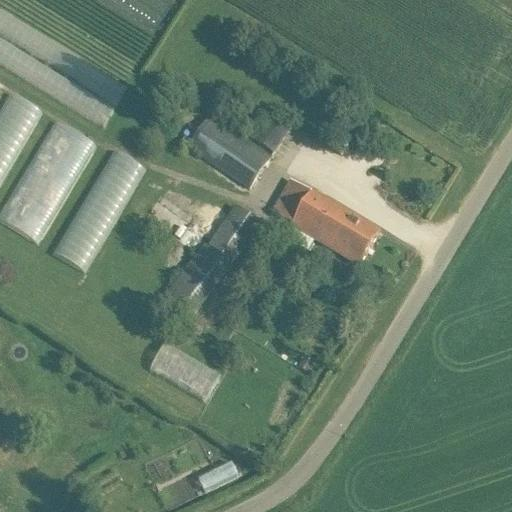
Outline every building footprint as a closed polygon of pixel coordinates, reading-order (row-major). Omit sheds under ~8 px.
[(0,37),(115,109),(127,89),(0,9),(0,37)] [(0,65),(102,129),(115,109),(0,37),(0,65)] [(0,185),(41,115),(9,96),(0,111),(0,185)] [(293,126),(271,112),(253,141),(275,154),(293,126)] [(189,152),(250,192),(273,157),(212,117),(189,152)] [(0,223),(36,245),(95,147),(54,123),(0,213),(0,223)] [(145,172),(113,153),(52,256),(84,275),(145,172)] [(380,234),(312,193),(311,195),(290,183),(272,214),(294,227),(293,228),(360,268),(380,234)] [(204,246),(158,310),(186,331),(255,236),(252,235),(260,224),(236,207),(207,248),(204,246)] [(205,404),(221,376),(166,345),(151,372),(205,404)] [(200,480),(206,492),(240,476),(235,464),(200,480)]
